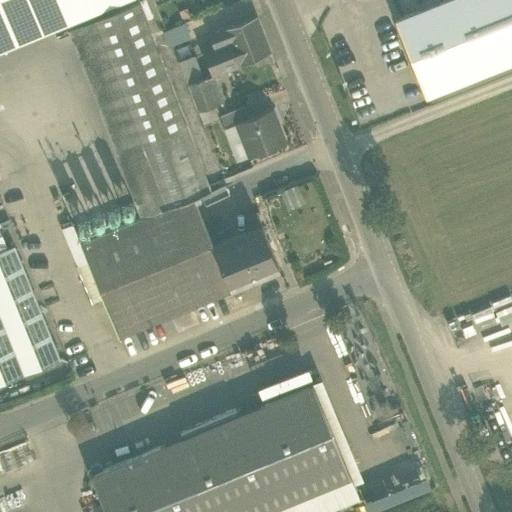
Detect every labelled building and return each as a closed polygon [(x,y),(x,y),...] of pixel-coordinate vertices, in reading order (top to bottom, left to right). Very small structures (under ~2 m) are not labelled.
[(0,0),(0,50),(123,0),(0,0)] [(511,0),(440,0),(395,18),(425,93),(511,58),(511,0)] [(186,125),(137,1),(88,20),(137,144),(186,125)] [(256,15),(224,27),(238,64),(270,51),(256,15)] [(169,44),(190,35),(184,20),(163,30),(169,44)] [(224,27),(208,33),(214,46),(178,61),(187,84),(214,73),(238,64),(224,27)] [(30,65),(0,77),(0,138),(36,124),(52,117),(30,65)] [(214,73),(187,84),(197,110),(212,104),(223,100),(214,73)] [(212,104),(197,110),(201,121),(217,116),(212,104)] [(243,105),(220,114),(226,127),(237,123),(237,122),(248,117),(243,105)] [(248,117),(237,122),(237,123),(226,127),(239,158),(249,154),(250,155),(284,141),(271,108),(248,117)] [(186,125),(137,144),(161,207),(192,195),(210,188),(186,125)] [(192,195),(161,207),(161,208),(80,242),(87,260),(102,296),(118,334),(231,288),(213,245),(192,195)] [(133,208),(134,206),(133,203),(132,202),(130,200),(128,200),(126,201),(124,202),(123,204),(123,206),(123,208),(124,210),(126,211),(128,211),(130,211),(132,209),(133,208)] [(118,214),(119,212),(118,209),(117,208),(115,207),(113,206),(111,207),(109,208),(108,210),(108,212),(108,214),(109,216),(111,217),(113,217),(115,217),(117,216),(118,214)] [(256,211),(244,216),(250,230),(252,229),(253,229),(261,225),(256,211)] [(104,220),(104,218),(104,215),(102,214),(101,213),(98,212),(96,213),(94,214),(93,216),(93,218),(93,220),(95,222),(96,223),(99,223),(101,223),(102,222),(104,220)] [(89,226),(89,224),(89,221),(88,220),(86,219),(84,218),(81,219),(80,220),(78,222),(78,224),(79,226),(80,228),(82,229),(84,229),(86,229),(88,228),(89,226)] [(0,383),(62,362),(20,242),(8,246),(0,222),(0,383)] [(72,223),(61,228),(76,265),(87,260),(80,242),(72,223)] [(261,225),(253,229),(252,229),(250,230),(213,245),(230,286),(278,266),(261,225)] [(87,260),(76,265),(91,301),(102,296),(87,260)] [(312,383),(102,469),(100,465),(96,463),(91,465),(89,469),(91,474),(90,474),(105,511),(261,511),(350,476),(312,383)] [(438,490),(434,474),(423,477),(420,467),(365,480),(371,506),(438,490)]
